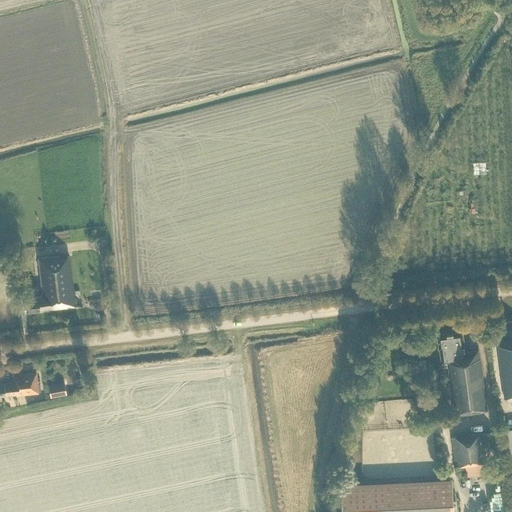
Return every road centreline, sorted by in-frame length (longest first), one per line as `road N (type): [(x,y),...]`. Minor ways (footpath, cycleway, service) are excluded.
road 1 (tertiary): [(0,352),(363,307)]
road 2 (unknown): [(121,337),(106,71)]
road 3 (track): [(363,307),(327,419),(311,511)]
road 4 (tertiary): [(511,290),(363,307)]
